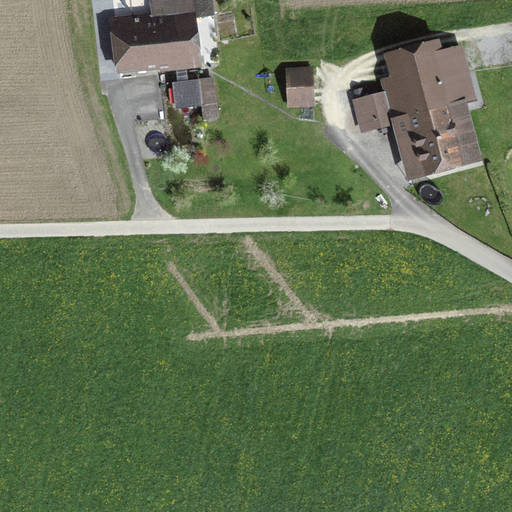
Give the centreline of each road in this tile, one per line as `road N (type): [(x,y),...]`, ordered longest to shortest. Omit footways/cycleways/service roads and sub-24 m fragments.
road 1 (unclassified): [(511,272),(417,228),(140,230)]
road 2 (track): [(140,230),(0,233)]
